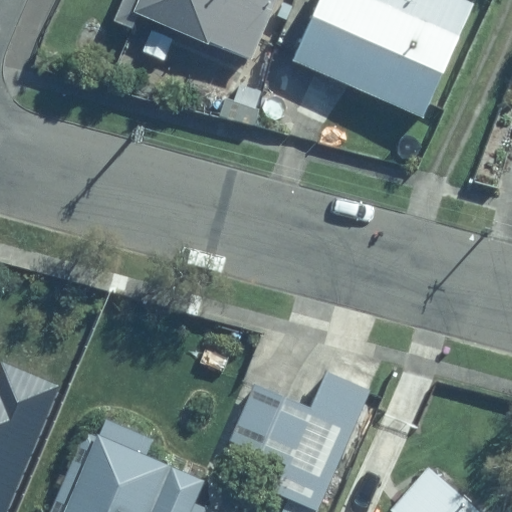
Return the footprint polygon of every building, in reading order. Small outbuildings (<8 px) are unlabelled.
[(121,0),(115,17),(137,26),(143,9),(252,57),(277,0),(121,0)] [(476,0),(475,0),(319,0),(295,57),(426,114),(476,0)] [(276,511),(316,511),(374,389),(325,366),(305,408),(258,386),(230,446),(284,471),(267,508),(276,511)] [(157,439),(97,412),(52,511),(216,511),(195,503),(206,477),(151,453),(157,439)] [(476,511),(430,471),(394,511),(476,511)]
